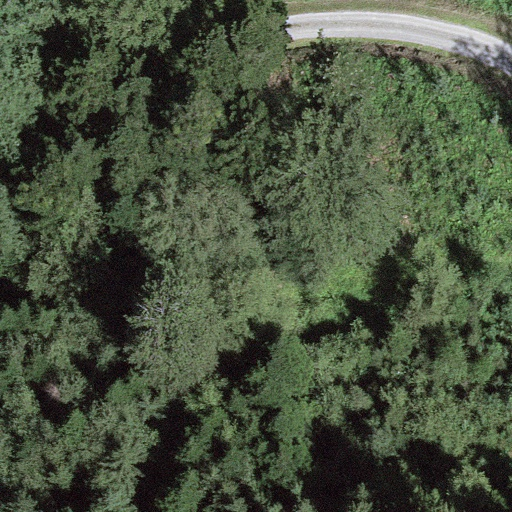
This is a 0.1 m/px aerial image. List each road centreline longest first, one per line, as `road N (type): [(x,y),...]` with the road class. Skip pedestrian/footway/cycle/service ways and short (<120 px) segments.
road 1 (track): [(0,56),(346,24),(421,26),(511,59)]
road 2 (track): [(0,325),(449,262),(511,269)]
road 3 (track): [(163,511),(174,461),(246,386),(449,262)]
